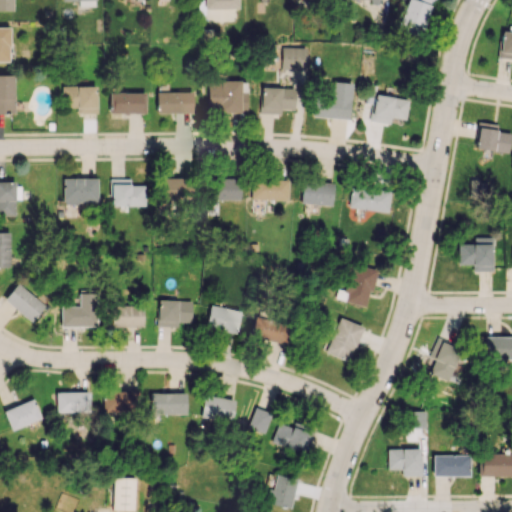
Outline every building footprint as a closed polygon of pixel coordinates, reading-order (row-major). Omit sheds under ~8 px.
[(0,0),(0,10),(12,11),(11,0),(0,0)] [(202,0),(203,9),(236,9),(235,0),(202,0)] [(407,0),(398,29),(421,36),(432,0),(407,0)] [(0,61),(8,62),(8,27),(0,26),(0,61)] [(511,32),(500,32),(498,58),(511,58),(511,32)] [(304,70),(304,48),(280,47),(279,69),(304,70)] [(0,112),(13,113),(12,74),(0,74),(0,112)] [(243,112),(244,81),(206,81),(206,111),(243,112)] [(311,117),(347,119),(349,83),(330,81),(329,96),(312,95),(311,117)] [(95,86),(60,86),(60,107),(76,107),(76,113),(95,112),(95,86)] [(293,109),(293,88),(259,87),(259,113),(279,113),(280,109),(293,109)] [(191,112),(190,91),(154,92),(155,113),(191,112)] [(107,112),(143,113),(144,92),(108,92),(107,112)] [(407,99),(373,94),(369,121),(388,124),(389,117),(404,119),(407,99)] [(496,124),(478,121),(474,148),(507,153),(510,133),(495,131),(496,124)] [(61,178),(62,203),(97,202),(96,177),(61,178)] [(191,201),(192,178),(160,177),(160,206),(172,207),(172,201),(191,201)] [(238,199),(239,179),(209,178),(209,199),(238,199)] [(110,206),(143,205),(143,179),(109,180),(110,206)] [(250,199),(286,200),(287,181),(251,180),(250,199)] [(0,214),(14,214),(13,181),(0,181),(0,214)] [(331,183),(300,182),(300,203),(331,205),(331,183)] [(388,211),(389,190),(349,188),(348,209),(388,211)] [(0,231),(0,266),(10,266),(9,231),(0,231)] [(490,271),(491,237),(472,236),(472,243),(456,243),(456,264),(471,264),(471,270),(490,271)] [(366,306),(374,269),(350,264),(345,290),(336,289),(334,299),(366,306)] [(43,306),(16,283),(2,299),(29,322),(43,306)] [(58,306),(59,326),(94,326),(94,292),(77,292),(77,306),(58,306)] [(190,300),(156,300),(156,326),(176,326),(176,322),(189,322),(190,300)] [(110,327),(141,326),(141,305),(110,306),(110,327)] [(239,310),(209,305),(205,327),(235,333),(239,310)] [(324,353),(348,361),(361,326),(337,317),(324,353)] [(288,322),(253,318),(250,338),(286,343),(288,322)] [(511,336),(487,336),(487,358),(511,358),(511,336)] [(446,382),(459,349),(433,339),(426,357),(433,359),(427,374),(446,382)] [(55,413),(89,412),(88,391),(54,392),(55,413)] [(137,391),(101,392),(102,414),(137,413),(137,391)] [(185,413),(184,392),(148,393),(149,414),(185,413)] [(200,418),(230,420),(232,398),(202,396),(200,418)] [(39,419),(32,399),(2,410),(9,430),(39,419)] [(246,427),(263,433),(270,413),(254,407),(246,427)] [(304,454),(312,428),(292,422),(290,426),(276,422),(270,443),(304,454)] [(386,469),(400,468),(400,476),(420,476),(419,448),(386,448),(386,469)] [(511,453),(479,453),(479,475),(511,475),(511,453)] [(431,475),(468,476),(468,455),(431,455),(431,475)] [(295,479),(275,474),(271,490),(266,488),(263,502),(289,508),(295,479)] [(111,510),(132,510),(133,478),(112,477),(111,510)]
